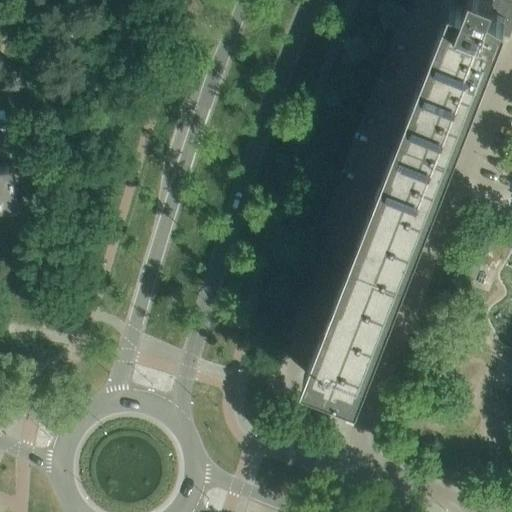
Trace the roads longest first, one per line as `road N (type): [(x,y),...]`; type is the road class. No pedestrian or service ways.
road 1 (tertiary): [(178,426),(186,372),(275,91),(313,0)]
road 2 (tertiary): [(242,0),(110,406)]
road 3 (residential): [(308,511),(193,462)]
